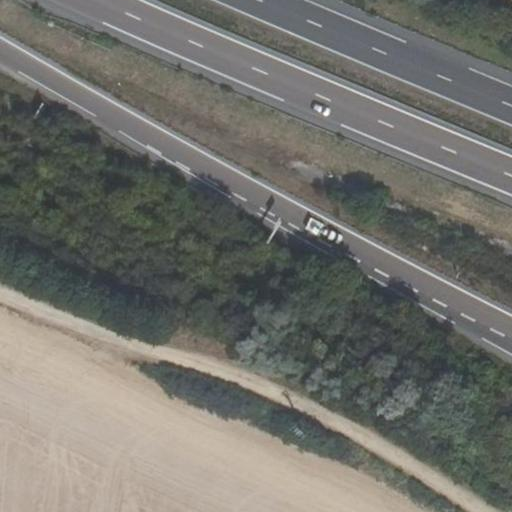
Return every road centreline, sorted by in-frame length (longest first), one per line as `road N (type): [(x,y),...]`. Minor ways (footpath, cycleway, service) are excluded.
road 1 (trunk): [(0,47),(511,333)]
road 2 (unclassified): [(0,275),(279,389),(472,511)]
road 3 (trunk): [(106,0),(511,178)]
road 4 (trunk): [(511,109),(264,0)]
